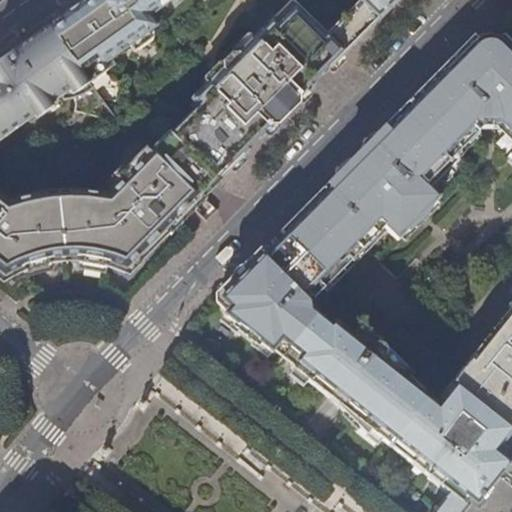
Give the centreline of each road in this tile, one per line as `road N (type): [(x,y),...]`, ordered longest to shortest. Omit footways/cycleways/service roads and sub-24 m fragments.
road 1 (residential): [(87,393),(467,0)]
road 2 (residential): [(0,500),(87,393)]
